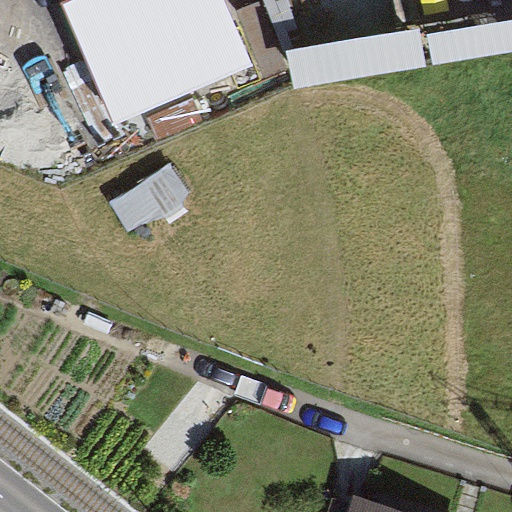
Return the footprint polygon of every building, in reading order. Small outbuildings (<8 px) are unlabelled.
[(73,0),(112,97),(255,41),(239,0),(73,0)] [(511,0),(464,0),(290,23),(296,67),(511,38),(511,0)] [(25,126),(14,76),(0,78),(0,124),(1,131),(25,126)] [(108,76),(20,78),(21,102),(108,100),(108,76)] [(415,511),(369,498),(364,511),(415,511)]
